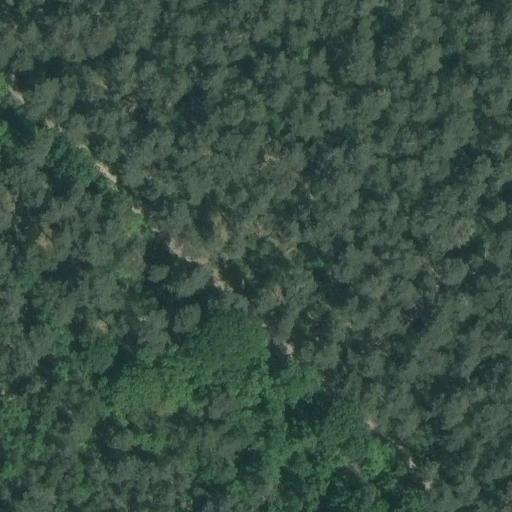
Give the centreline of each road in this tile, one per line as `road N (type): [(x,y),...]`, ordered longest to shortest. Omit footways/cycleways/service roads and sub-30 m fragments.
road 1 (track): [(437,511),(0,73)]
road 2 (track): [(317,391),(511,242)]
